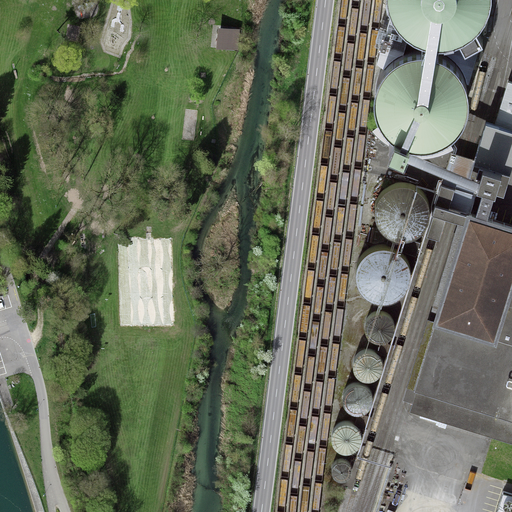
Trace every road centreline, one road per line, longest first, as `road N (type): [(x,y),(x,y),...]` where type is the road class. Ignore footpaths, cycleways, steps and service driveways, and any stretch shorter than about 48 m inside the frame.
road 1 (secondary): [(260,511),(324,0)]
road 2 (unclassified): [(21,324),(46,454)]
